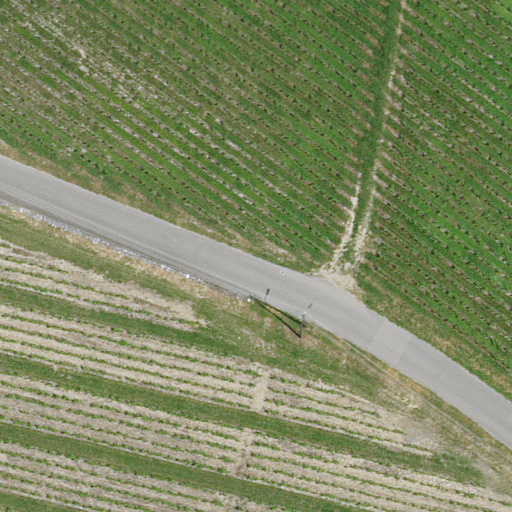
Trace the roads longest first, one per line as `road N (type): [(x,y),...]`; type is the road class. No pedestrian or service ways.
road 1 (unclassified): [(511,425),(323,303),(0,173)]
road 2 (track): [(395,0),(353,228),(323,303)]
